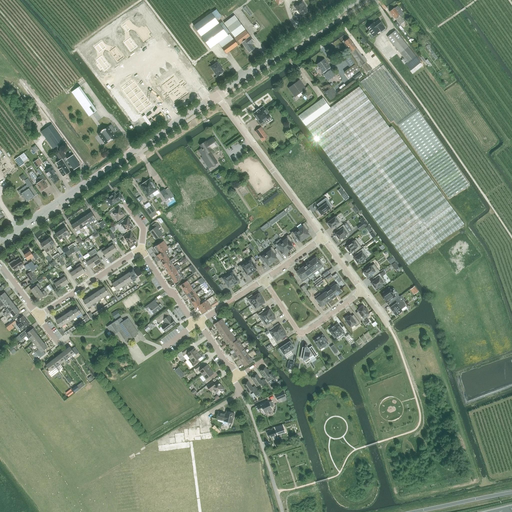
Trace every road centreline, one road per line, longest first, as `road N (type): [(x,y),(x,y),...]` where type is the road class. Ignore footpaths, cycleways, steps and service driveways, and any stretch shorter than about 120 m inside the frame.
road 1 (tertiary): [(0,241),(216,95)]
road 2 (residential): [(216,95),(322,237)]
road 3 (tertiary): [(216,95),(358,0)]
road 4 (residential): [(263,279),(299,333),(362,291)]
road 5 (residential): [(38,316),(140,249)]
